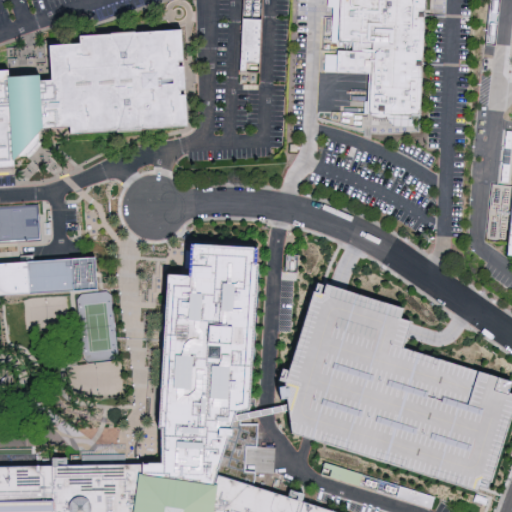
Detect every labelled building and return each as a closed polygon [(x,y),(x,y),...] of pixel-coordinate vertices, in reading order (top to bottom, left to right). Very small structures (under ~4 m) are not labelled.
[(242,0),(264,0),(260,73),(238,72),(242,0)] [(427,0),(423,116),(371,117),(371,75),(339,75),(338,53),(341,52),(340,44),(334,43),(335,0),(427,0)] [(185,124),(67,131),(67,123),(41,124),(34,131),(37,138),(30,146),(23,154),(15,155),(10,159),(10,166),(0,166),(0,66),(4,66),(4,73),(37,71),(36,75),(49,75),(48,43),(78,41),(78,32),(178,26),(181,61),(182,73),(183,89),(185,124)] [(162,464),(162,427),(159,427),(159,412),(166,274),(187,275),(188,260),(189,242),(253,245),(251,263),(257,264),(248,411),(233,413),(231,419),(221,462),(210,460),(204,492),(216,493),(216,474),(334,511),(0,511),(0,466),(80,465),(81,455),(91,455),(124,455),(124,464),(162,464)] [(286,255),(298,255),(297,273),(284,272),(286,255)] [(0,295),(95,289),(95,274),(95,257),(0,263),(0,295)] [(283,380),(311,290),(321,293),(324,284),(337,289),(402,309),(399,319),(409,322),(406,331),(401,347),(509,382),(506,393),(511,394),(511,407),(488,482),(479,480),(476,491),(307,439),(290,434),(287,407),(283,380)] [(324,462),(320,475),(431,509),(435,497),(324,462)]
